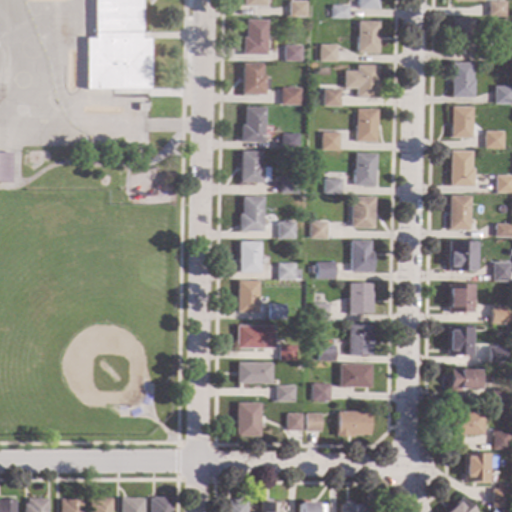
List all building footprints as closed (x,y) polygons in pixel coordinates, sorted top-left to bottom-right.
[(139,0),(139,36),(139,39),(148,39),(148,90),(84,90),(84,39),(92,39),(92,0),(139,0)] [(262,0),(262,8),(240,7),(240,0),(262,0)] [(375,0),(375,10),(355,9),(355,0),(375,0)] [(301,17),(285,17),(285,2),(302,3),(301,17)] [(502,18),(485,18),(485,2),(501,2),(502,18)] [(345,7),(345,20),(328,19),(328,7),(345,7)] [(469,51),(449,51),(449,20),(469,20),(469,51)] [(263,56),(239,56),(239,38),(242,38),(242,21),(263,21),(263,56)] [(374,54),(354,54),(355,23),(375,23),(374,54)] [(510,61),(494,62),(494,44),(510,44),(510,61)] [(297,62),(280,62),(280,46),(297,47),(297,62)] [(333,63),(316,63),(317,46),(333,46),(333,63)] [(468,81),(470,81),(470,99),(448,99),(448,64),(468,63),(468,81)] [(258,76),(261,76),(261,95),(239,95),(239,64),(259,64),(258,76)] [(374,99),(353,99),(353,89),(340,89),(341,72),(353,73),(353,67),(374,67),(374,99)] [(509,105),(491,105),(491,87),(509,87),(509,105)] [(296,106),(277,105),(277,89),(296,89),(296,106)] [(337,107),(320,107),(321,90),(337,91),(337,107)] [(467,139),(448,139),(447,108),(467,108),(467,139)] [(261,143),(238,143),(238,126),(241,126),(241,109),(261,109),(261,143)] [(373,143),(352,143),(353,110),(374,111),(373,143)] [(499,149),(481,150),(481,133),(498,133),(499,149)] [(336,151),(319,151),(319,134),(336,134),(336,151)] [(295,150),(278,150),(278,135),(295,135),(295,150)] [(467,169),(469,169),(469,188),(447,188),(446,152),(467,152),(467,169)] [(9,184),(0,183),(0,153),(10,154),(9,184)] [(257,164),(260,164),(260,168),(267,168),(266,182),(260,182),(260,184),(237,184),(238,153),(257,153),(257,164)] [(372,188),(352,187),(353,155),(372,155),(372,188)] [(508,193),(492,193),(492,177),(508,177),(508,193)] [(295,195),(277,194),(277,178),(295,178),(295,195)] [(339,195),(322,195),(322,180),(339,180),(339,195)] [(371,229),(349,229),(349,197),(371,198),(371,229)] [(465,231),(446,231),(446,197),(465,197),(465,231)] [(259,232),(236,232),(237,215),(239,215),(239,198),(260,199),(259,232)] [(291,240),(274,239),(275,223),(291,224),(291,240)] [(324,240),(307,239),(308,223),(324,223),(324,240)] [(508,238),(492,238),(492,225),(508,225),(508,238)] [(368,253),(370,253),(370,273),(347,272),(348,242),(368,242),(368,253)] [(471,271),(446,271),(446,242),(471,242),(471,271)] [(257,273),(236,273),(236,243),(258,243),(257,273)] [(332,280),(314,280),(314,264),(333,264),(332,280)] [(506,282),(489,282),(489,264),(506,264),(506,282)] [(291,271),(297,271),(297,280),(274,280),(274,265),(291,265),(291,271)] [(255,313),(234,313),(235,282),(255,283),(255,313)] [(368,293),(370,293),(369,314),(346,314),(346,285),(368,285),(368,293)] [(467,313),(445,313),(445,285),(467,285),(467,313)] [(282,320),(265,320),(265,305),(282,305),(282,320)] [(326,321),(309,321),(310,306),(326,306),(326,321)] [(504,324),(489,324),(488,308),(504,308),(504,324)] [(367,334),(369,334),(368,357),(345,356),(346,326),(367,327),(367,334)] [(270,349),(233,349),(234,327),(271,328),(270,349)] [(467,356),(445,356),(445,328),(467,328),(467,356)] [(292,361),(276,361),(276,346),(292,347),(292,361)] [(332,362),(315,362),(315,347),(332,347),(332,362)] [(504,366),(486,367),(486,348),(504,348),(504,366)] [(268,385),(234,384),(234,364),(268,365),(268,385)] [(367,388),(336,388),(337,365),(368,366),(367,388)] [(476,390),(457,390),(457,392),(445,392),(445,382),(442,382),(442,373),(445,373),(445,370),(477,370),(476,390)] [(327,402),(309,402),(310,385),(327,386),(327,402)] [(290,402),(273,402),(273,387),(276,387),(290,388),(290,402)] [(505,409),(489,409),(489,390),(505,390),(505,409)] [(256,438),(233,437),(233,404),(257,405),(256,438)] [(366,435),(350,435),(350,438),(334,438),(334,413),(366,413),(366,435)] [(477,436),(445,436),(445,413),(477,413),(477,436)] [(298,432),(282,432),(283,415),(298,415),(298,432)] [(317,432),(302,432),(302,415),(317,415),(317,432)] [(505,451),(490,451),(490,433),(505,433),(505,451)] [(483,454),(483,483),(461,483),(461,453),(483,454)] [(506,509),(489,509),(489,491),(506,490),(506,509)] [(168,511),(147,511),(147,500),(150,500),(150,499),(168,498),(168,511)] [(472,511),(444,511),(459,498),(472,511)] [(108,511),(87,511),(87,502),(90,502),(90,499),(108,499),(108,511)] [(139,511),(117,511),(117,499),(139,499),(139,511)] [(44,511),(21,511),(21,505),(24,505),(24,500),(44,500),(44,511)] [(11,511),(0,511),(0,501),(11,501),(11,511)] [(79,511),(57,511),(57,501),(79,501),(79,511)] [(242,511),(221,511),(221,502),(242,502),(242,511)] [(315,502),(315,505),(322,505),(321,511),(297,511),(297,502),(315,502)] [(350,505),(360,505),(360,511),(336,511),(336,505),(340,505),(340,502),(350,502),(350,505)] [(281,511),(256,511),(256,503),(281,503),(281,511)]
